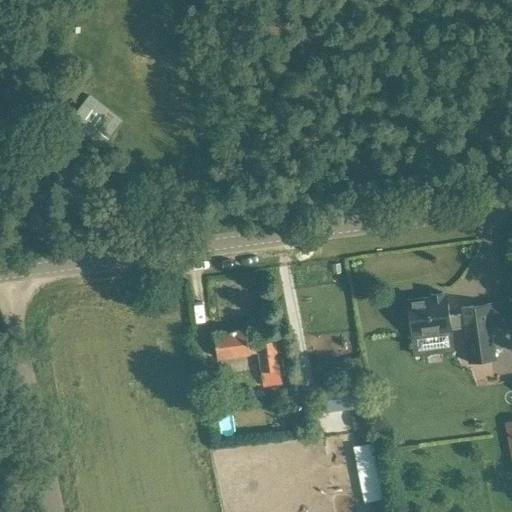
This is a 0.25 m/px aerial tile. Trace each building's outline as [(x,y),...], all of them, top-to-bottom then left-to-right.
[(70,120),(102,145),(114,129),(83,105),(70,120)] [(430,294),(431,297),(407,300),(408,310),(403,311),(405,325),(410,324),(411,335),(464,328),(468,363),(495,360),(488,304),(462,307),(462,314),(449,315),(447,294),(444,295),(443,292),(430,294)] [(217,357),(237,355),(259,352),(263,382),(280,380),(276,341),(249,345),(247,329),(214,333),(217,357)] [(361,382),(337,385),(325,387),(328,407),(364,402),(361,382)] [(368,412),(354,415),(357,427),(370,425),(368,412)] [(323,428),(313,429),(314,436),(324,435),(323,428)] [(372,440),(350,444),(361,502),(383,497),(372,440)]
